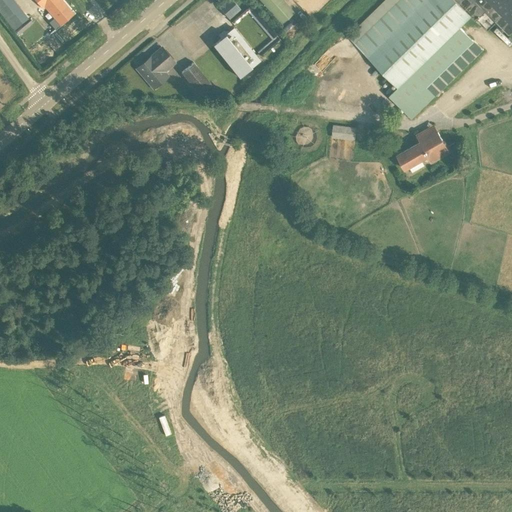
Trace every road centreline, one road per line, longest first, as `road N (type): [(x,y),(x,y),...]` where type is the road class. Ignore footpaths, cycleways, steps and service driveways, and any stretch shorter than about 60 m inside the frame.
road 1 (tertiary): [(44,108),(166,0)]
road 2 (unknown): [(434,113),(379,117),(352,52)]
